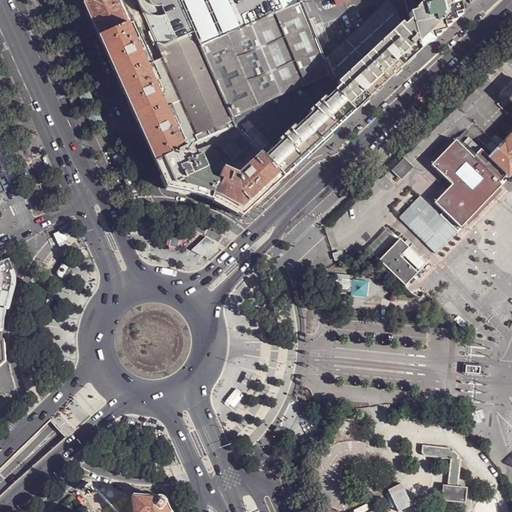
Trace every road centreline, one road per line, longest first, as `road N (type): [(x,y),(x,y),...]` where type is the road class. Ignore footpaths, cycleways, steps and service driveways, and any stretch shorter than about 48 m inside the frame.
road 1 (trunk): [(498,0),(173,305)]
road 2 (trunk): [(193,288),(499,0)]
road 3 (residential): [(254,236),(208,205),(160,194),(70,0)]
road 4 (primary): [(286,214),(511,4)]
road 5 (trunk): [(173,305),(0,477)]
road 6 (trunk): [(253,511),(187,370),(182,317),(193,288)]
road 7 (trunk): [(0,488),(164,321)]
road 8 (residential): [(30,230),(39,252),(12,329),(23,397),(0,419)]
road 9 (trunk): [(164,321),(158,370),(211,511)]
road 10 (secondary): [(79,176),(1,0)]
road 11 (residential): [(41,511),(87,467),(137,483),(171,483),(182,511)]
road 12 (secondary): [(0,507),(129,387)]
road 13 (secondary): [(102,357),(0,457)]
road 14 (primary): [(202,316),(286,214)]
road 15 (secondary): [(141,286),(102,199),(79,176)]
